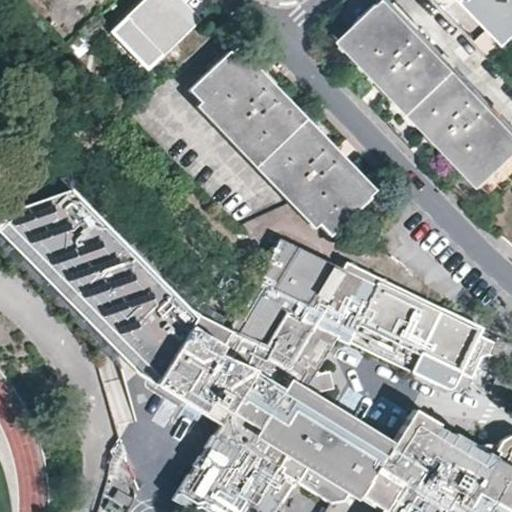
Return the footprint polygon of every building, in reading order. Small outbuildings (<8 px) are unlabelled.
[(176,7),(169,0),(141,0),(110,31),(146,66),(196,17),(180,1),(176,7)] [(511,134),(381,0),(374,0),(339,36),(382,80),(444,144),(481,182),(511,151),(511,134)] [(511,20),(511,0),(463,0),(498,35),(511,20)] [(506,42),(511,36),(511,20),(498,35),(506,42)] [(186,88),(294,198),(328,233),(344,218),(369,194),(334,158),(257,79),(227,49),(186,88)] [(493,187),(511,170),(511,164),(507,159),(485,178),(493,187)] [(331,370),(318,373),(338,339),(448,389),(454,389),(457,386),(463,374),(473,378),(481,359),(485,356),(490,355),(496,342),(482,336),(486,328),(347,263),(344,269),(281,239),(259,284),(255,282),(232,329),(199,312),(73,189),(0,218),(0,229),(139,374),(221,426),(175,499),(195,511),(277,511),(295,482),(331,504),(325,511),(511,511),(511,436),(504,440),(495,454),(418,408),(397,443),(316,393),(334,389),(331,370)] [(388,224),(377,236),(393,252),(405,241),(388,224)] [(511,354),(510,355),(509,359),(505,364),(503,368),(502,370),(502,373),(502,382),(511,386),(511,392),(511,397),(511,354)]
